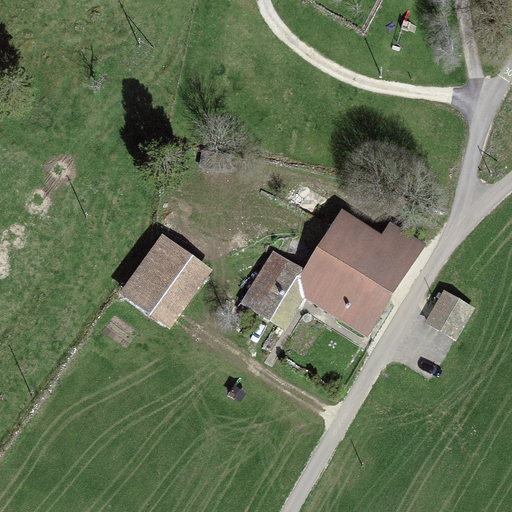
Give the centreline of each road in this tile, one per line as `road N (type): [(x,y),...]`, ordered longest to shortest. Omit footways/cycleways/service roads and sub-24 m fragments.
road 1 (unclassified): [(464,222),(439,252),(292,511)]
road 2 (unclassified): [(470,142),(467,86),(367,77),(316,55),(268,13),(265,0)]
